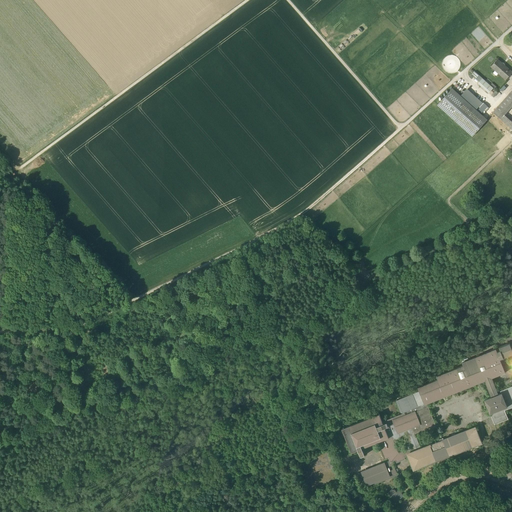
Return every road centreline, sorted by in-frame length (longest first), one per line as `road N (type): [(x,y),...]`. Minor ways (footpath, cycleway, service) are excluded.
road 1 (track): [(0,332),(67,330),(236,250),(306,211),(400,127)]
road 2 (track): [(247,0),(16,170)]
road 3 (track): [(0,446),(81,410),(56,330)]
road 4 (track): [(400,127),(287,0)]
road 5 (track): [(300,449),(192,511)]
